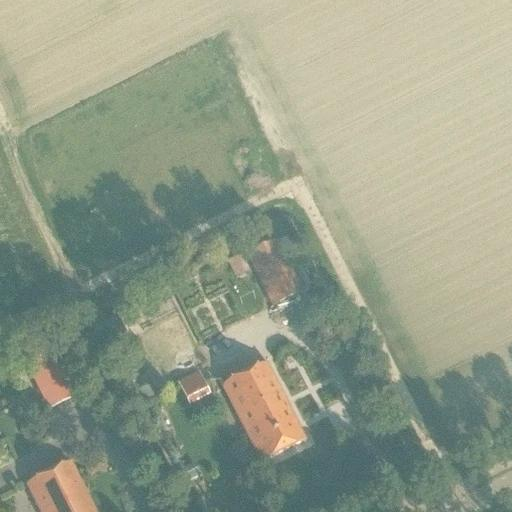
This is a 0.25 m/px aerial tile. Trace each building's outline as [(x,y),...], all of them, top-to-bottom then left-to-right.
[(247,256),(272,309),(313,289),(287,237),(247,256)] [(250,274),(241,256),(227,263),(236,281),(250,274)] [(26,367),(47,413),(79,397),(56,353),(26,367)] [(224,387),(262,464),(306,441),(266,366),(224,387)] [(180,388),(189,407),(211,397),(202,378),(180,388)] [(147,386),(135,392),(140,404),(153,397),(147,386)] [(93,511),(70,464),(28,485),(40,511),(93,511)] [(193,465),(178,472),(184,484),(199,477),(193,465)]
